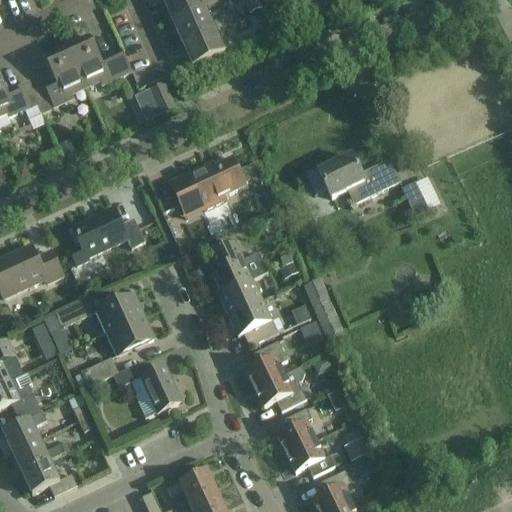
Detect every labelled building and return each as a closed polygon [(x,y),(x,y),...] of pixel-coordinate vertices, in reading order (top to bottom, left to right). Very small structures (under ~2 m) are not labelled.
[(172,0),(164,4),(174,26),(220,5),(218,0),(211,0),(202,4),(200,0),(172,0)] [(255,0),(241,0),(250,18),(262,13),(255,0)] [(289,4),(286,0),(271,0),(264,3),(269,13),(289,4)] [(338,0),(326,0),(331,10),(341,5),(338,0)] [(511,30),(511,1),(499,6),(507,32),(511,30)] [(273,23),(293,14),(289,4),(269,13),(273,23)] [(221,6),(220,5),(174,26),(184,48),(230,27),(227,20),(212,26),(206,12),(221,6)] [(278,34),(298,25),(293,14),(273,23),(278,34)] [(231,28),(230,27),(184,48),(194,70),(224,56),(224,58),(241,50),(237,42),(222,48),(216,35),(231,28)] [(266,29),(259,32),(263,42),(270,39),(266,29)] [(132,78),(122,56),(101,65),(90,41),(68,50),(84,87),(97,80),(102,91),(132,78)] [(84,87),(68,50),(44,61),(55,86),(44,91),(55,113),(74,104),(69,93),(84,87)] [(0,79),(0,114),(4,112),(8,123),(28,114),(18,91),(8,96),(0,79)] [(175,111),(165,89),(148,96),(158,118),(175,111)] [(71,147),(60,152),(65,162),(76,157),(71,147)] [(400,186),(389,164),(361,178),(351,159),(332,168),(331,166),(303,180),(304,182),(307,181),(315,197),(326,191),(331,202),(348,194),(355,209),(400,186)] [(187,177),(168,186),(183,219),(246,190),(242,183),(261,174),(257,166),(239,175),(232,161),(208,172),(206,169),(187,177)] [(24,166),(15,170),(20,183),(30,179),(24,166)] [(428,214),(415,187),(402,193),(415,220),(428,214)] [(80,248),(69,253),(77,270),(89,264),(88,262),(127,243),(132,253),(145,246),(134,222),(121,228),(113,212),(96,220),(97,222),(73,233),(80,248)] [(217,256),(209,260),(216,276),(209,280),(219,300),(268,277),(263,267),(249,274),(231,236),(212,245),(217,256)] [(164,245),(153,250),(159,265),(171,260),(164,245)] [(15,262),(0,268),(0,293),(4,302),(45,283),(47,287),(63,280),(51,255),(37,262),(31,250),(13,258),(15,262)] [(294,266),(282,272),(285,279),(297,274),(294,266)] [(254,284),(219,300),(228,320),(263,304),(255,286),(254,284)] [(305,291),(331,352),(348,344),(322,284),(305,291)] [(98,315),(109,338),(144,321),(133,299),(98,315)] [(279,337),(263,304),(228,320),(238,341),(244,338),(250,351),(279,337)] [(91,319),(85,305),(56,319),(62,332),(91,319)] [(154,344),(144,321),(109,338),(119,360),(154,344)] [(49,342),(38,347),(45,363),(57,358),(49,342)] [(0,390),(24,379),(19,368),(8,345),(0,349),(0,390)] [(246,374),(255,393),(284,379),(279,369),(288,365),(279,346),(253,358),(258,368),(246,374)] [(329,359),(314,366),(319,375),(333,368),(329,359)] [(89,391),(113,380),(118,378),(111,363),(82,376),(89,391)] [(151,376),(146,365),(118,378),(113,380),(119,392),(141,382),(147,395),(135,400),(145,423),(157,418),(183,406),(166,370),(151,376)] [(307,404),(298,387),(303,385),(305,377),(302,370),(284,379),(255,393),(264,412),(277,406),(282,416),(307,404)] [(27,377),(24,379),(0,390),(0,414),(12,409),(17,419),(38,409),(29,390),(32,389),(27,377)] [(342,384),(328,384),(327,401),(342,401),(342,384)] [(80,399),(69,404),(73,414),(81,410),(85,409),(80,399)] [(73,414),(79,425),(87,422),(81,410),(73,414)] [(277,440),(287,459),(316,445),(307,426),(312,423),(307,413),(285,423),(290,434),(277,440)] [(40,444),(34,431),(47,426),(43,416),(3,435),(13,457),(40,444)] [(92,433),(87,422),(79,425),(84,437),(92,433)] [(363,439),(346,447),(352,461),(370,452),(363,439)] [(50,464),(40,444),(13,457),(23,477),(50,464)] [(316,445),(287,459),(296,478),(308,471),(313,482),(334,472),(329,461),(325,463),(316,445)] [(59,484),(50,464),(23,477),(33,499),(50,491),(55,501),(77,491),(72,479),(59,484)] [(183,495),(188,506),(216,493),(207,474),(167,493),(171,501),(183,495)] [(313,503),(316,511),(343,511),(351,508),(346,498),(355,494),(346,475),(320,487),(325,497),(313,503)] [(224,511),(225,511),(216,493),(188,506),(191,511),(224,511)] [(159,511),(152,496),(142,502),(146,511),(159,511)]
